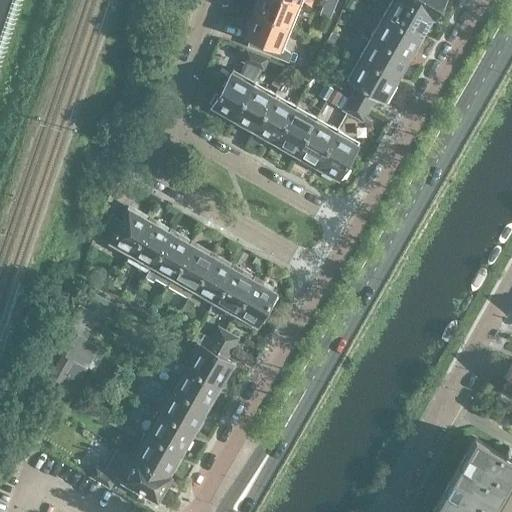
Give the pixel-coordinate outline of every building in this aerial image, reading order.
[(0,0),(0,59),(20,0),(0,0)] [(287,0),(259,0),(254,13),(288,26),(297,4),(287,0)] [(384,15),(386,16),(387,17),(422,37),(435,15),(407,0),(397,0),(393,9),(389,6),(384,15)] [(407,0),(435,15),(436,16),(445,0),(407,0)] [(333,9),(323,4),(319,14),(329,18),(333,9)] [(245,35),(249,37),(246,45),(287,61),(291,53),(280,46),(288,26),(254,13),(245,35)] [(372,36),(376,38),(410,58),(422,37),(387,17),(380,29),(377,27),(372,36)] [(321,31),(310,27),(306,35),(318,40),(321,31)] [(327,40),(338,46),(343,36),(332,31),(327,40)] [(365,47),(360,56),(364,58),(399,78),(410,58),(376,38),(369,50),(365,47)] [(234,116),(253,83),(256,79),(261,67),(263,68),(267,57),(246,49),(242,60),(244,61),(239,75),(232,71),(213,104),(234,116)] [(358,84),(350,98),(370,110),(378,96),(386,100),(399,78),(364,58),(356,72),(353,69),(348,78),(358,84)] [(275,74),(270,83),(277,88),(283,78),(275,74)] [(253,83),(234,116),(256,129),(275,96),(277,92),(268,86),(265,91),(253,83)] [(334,104),(340,93),(332,88),(325,100),(334,104)] [(320,110),(326,99),(319,95),(313,106),(320,110)] [(275,96),(256,129),(276,141),(295,108),(297,104),(289,99),(286,103),(275,96)] [(370,110),(350,98),(344,109),(364,121),(370,110)] [(295,108),(276,141),(297,153),(316,120),(318,116),(309,110),(307,115),(295,108)] [(316,120),(297,153),(317,165),(339,127),(331,123),(329,127),(316,120)] [(339,127),(317,165),(339,177),(358,144),(345,137),(347,132),(339,127)] [(119,244),(131,251),(150,219),(129,207),(122,220),(112,214),(100,233),(110,239),(109,242),(118,247),(119,244)] [(150,219),(131,251),(130,254),(139,259),(140,257),(152,263),(171,231),(150,219)] [(152,263),(145,276),(152,280),(153,277),(166,284),(171,274),(174,276),(192,243),(171,231),(152,263)] [(192,243),(174,276),(172,279),(180,283),(182,281),(194,287),(212,255),(192,243)] [(212,255),(194,287),(192,290),(201,295),(202,292),(214,299),(233,267),(212,255)] [(233,267),(214,299),(213,302),(221,307),(223,304),(235,311),(233,314),(234,314),(254,279),(233,267)] [(254,279),(234,314),(243,319),(244,317),(257,324),(276,291),(254,279)] [(120,285),(113,281),(109,288),(116,291),(120,285)] [(166,302),(173,290),(166,286),(159,297),(166,302)] [(146,298),(135,292),(131,299),(141,305),(146,298)] [(187,298),(181,308),(188,313),(194,302),(187,298)] [(78,323),(66,319),(63,327),(75,331),(78,323)] [(239,337),(219,326),(213,336),(233,348),(239,337)] [(213,337),(204,332),(198,342),(207,347),(213,337)] [(196,353),(188,367),(219,386),(233,362),(227,358),(233,348),(213,336),(213,337),(207,347),(198,342),(198,341),(192,351),(196,353)] [(162,352),(157,361),(182,375),(174,389),(206,408),(219,386),(188,367),(184,365),(162,352)] [(71,363),(59,357),(48,377),(60,383),(71,363)] [(511,369),(501,389),(511,395),(511,369)] [(162,382),(152,377),(148,384),(158,390),(162,382)] [(169,398),(161,411),(193,430),(206,408),(174,389),(171,387),(166,396),(169,398)] [(150,405),(138,399),(134,406),(146,412),(150,405)] [(156,420),(149,434),(180,453),(193,430),(161,411),(159,410),(154,419),(156,420)] [(123,429),(133,435),(137,428),(127,422),(113,415),(108,423),(122,431),(123,429)] [(144,443),(136,456),(167,476),(180,453),(149,434),(146,432),(141,442),(144,443)] [(492,511),(511,478),(511,460),(473,439),(431,511),(492,511)] [(167,476),(136,456),(128,470),(125,468),(119,478),(156,500),(169,477),(167,476)] [(95,464),(89,475),(109,486),(115,475),(95,464)]
